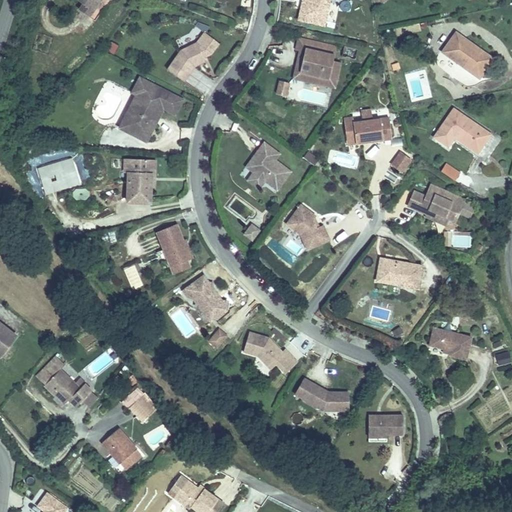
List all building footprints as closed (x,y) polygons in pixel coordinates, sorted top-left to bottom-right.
[(105,0),(77,0),(75,4),(84,11),(92,17),(105,0)] [(300,0),(298,22),(326,25),(329,0),(300,0)] [(98,22),(92,17),(84,11),(80,16),(94,28),(98,22)] [(455,39),(440,58),(476,84),(490,65),(455,39)] [(105,50),(113,54),(118,45),(110,41),(105,50)] [(196,41),(181,51),(170,72),(188,81),(197,65),(194,64),(195,61),(205,55),(196,41)] [(332,67),(336,51),(298,43),(295,55),(299,56),(304,57),(299,77),(328,83),(332,67)] [(194,64),(197,65),(207,58),(205,55),(195,61),(194,64)] [(299,77),(304,57),(299,56),(292,83),(334,93),(339,68),(332,67),(328,83),(299,77)] [(182,100),(139,78),(131,92),(136,95),(118,128),(146,143),(156,124),(151,122),(154,117),(158,119),(164,109),(175,115),(175,114),(182,100)] [(285,101),(287,92),(278,90),(275,99),(285,101)] [(446,152),(452,143),(474,159),(487,141),(453,116),(434,143),(446,152)] [(392,144),(390,122),(354,126),(354,121),(345,122),(346,137),(355,137),(356,147),(392,144)] [(356,147),(355,137),(346,137),(347,148),(356,147)] [(263,145),(254,158),(256,159),(253,163),(250,163),(245,170),(252,175),(250,178),(262,187),(264,185),(276,194),(290,175),(275,163),(279,157),(263,145)] [(308,151),(303,158),(314,165),(318,158),(308,151)] [(127,167),(133,168),(135,155),(129,154),(127,167)] [(156,171),(158,158),(135,155),(133,168),(131,168),(127,197),(149,200),(153,171),(156,171)] [(401,157),(392,169),(404,178),(413,165),(401,157)] [(442,174),(447,177),(453,169),(447,166),(442,174)] [(447,177),(456,183),(462,175),(453,169),(447,177)] [(258,193),(262,187),(250,178),(246,184),(258,193)] [(108,197),(116,196),(114,189),(107,191),(108,197)] [(416,196),(411,210),(419,213),(420,209),(432,214),(431,217),(429,220),(437,223),(439,221),(446,224),(451,220),(458,223),(460,217),(469,221),(472,213),(463,209),(460,208),(462,204),(455,201),(456,198),(433,189),(428,201),(416,196)] [(460,208),(463,209),(466,202),(456,198),(455,201),(462,204),(460,208)] [(306,253),(329,244),(322,229),(318,231),(315,232),(312,224),(314,222),(315,220),(299,209),(285,228),(300,238),(306,253)] [(174,242),(167,225),(148,233),(161,267),(178,260),(181,259),(176,246),(174,246),(173,243),(174,242)] [(255,246),(262,234),(254,228),(246,239),(255,246)] [(181,267),(178,260),(161,267),(164,274),(181,267)] [(416,292),(420,271),(379,262),(374,284),(416,292)] [(126,267),(129,288),(140,286),(138,265),(126,267)] [(209,281),(204,274),(183,288),(188,295),(192,296),(196,301),(195,305),(198,305),(203,312),(207,309),(214,318),(226,310),(226,306),(222,299),(218,298),(215,294),(217,293),(213,286),(213,282),(209,281)] [(214,318),(207,309),(203,312),(210,321),(214,318)] [(0,350),(13,334),(0,324),(0,350)] [(216,345),(226,334),(219,327),(209,338),(216,345)] [(282,352),(269,338),(266,339),(263,338),(264,336),(249,331),(243,350),(257,355),(267,365),(272,360),(275,364),(278,367),(290,355),(284,349),(282,352)] [(472,340),(434,331),(430,348),(444,351),(451,353),(449,358),(466,362),(472,340)] [(83,396),(92,390),(84,379),(79,382),(76,378),(64,359),(68,356),(61,345),(38,361),(63,396),(67,392),(74,402),(83,396)] [(497,365),(510,362),(509,353),(495,355),(497,365)] [(272,360),(267,365),(270,369),(275,364),(272,360)] [(79,382),(84,379),(81,374),(76,378),(79,382)] [(328,396),(329,393),(305,379),(296,394),(324,410),(349,410),(349,393),(334,393),(331,398),(328,396)] [(135,383),(122,390),(135,414),(147,408),(135,383)] [(96,395),(92,390),(83,396),(87,401),(96,395)] [(400,442),(404,424),(371,416),(367,435),(385,439),(400,442)] [(116,423),(103,437),(124,458),(138,445),(116,423)] [(385,439),(367,435),(365,442),(383,446),(385,439)] [(184,505),(186,502),(199,511),(208,511),(218,498),(198,484),(196,486),(192,483),(180,475),(171,489),(179,495),(176,499),(184,505)] [(171,489),(168,493),(176,499),(179,495),(171,489)] [(73,511),(54,498),(45,510),(46,511),(73,511)]
